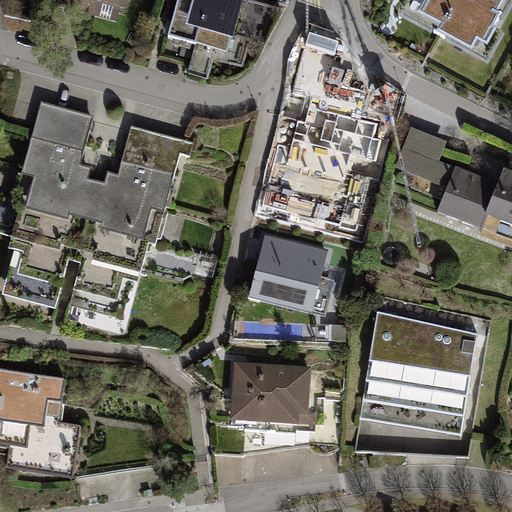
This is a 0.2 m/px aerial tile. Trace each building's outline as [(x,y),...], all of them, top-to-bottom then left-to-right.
[(131,0),(58,0),(55,14),(112,28),(116,14),(127,17),(131,0)] [(243,1),(241,0),(177,0),(164,44),(199,55),(204,41),(228,49),(243,1)] [(510,0),(417,0),(404,25),(475,64),(510,0)] [(354,109),(302,97),(289,158),(367,175),(373,148),(347,142),(354,109)] [(95,119),(43,106),(25,177),(31,179),(14,245),(20,246),(7,297),(58,310),(70,262),(80,264),(68,312),(120,325),(133,277),(138,279),(156,209),(165,211),(180,152),(190,155),(193,143),(132,128),(119,175),(107,172),(104,183),(89,179),(92,168),(83,166),(95,119)] [(511,193),(458,174),(441,218),(511,244),(511,193)] [(268,235),(252,298),(326,317),(335,280),(325,278),(332,252),(268,235)] [(377,313),(360,419),(460,439),(478,336),(377,313)] [(307,369),(236,366),(233,427),(304,431),(307,369)] [(64,381),(0,372),(0,450),(7,452),(4,470),(71,479),(76,447),(79,428),(43,423),(44,410),(46,402),(60,404),(64,381)]
